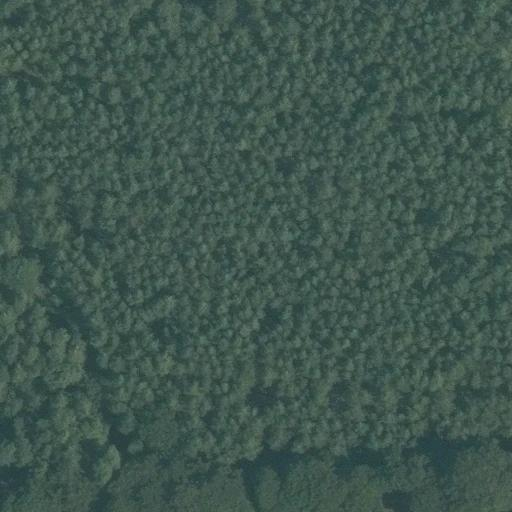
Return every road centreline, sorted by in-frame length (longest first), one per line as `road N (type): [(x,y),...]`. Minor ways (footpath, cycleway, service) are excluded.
road 1 (track): [(511,468),(0,490)]
road 2 (track): [(0,187),(87,375),(123,486)]
